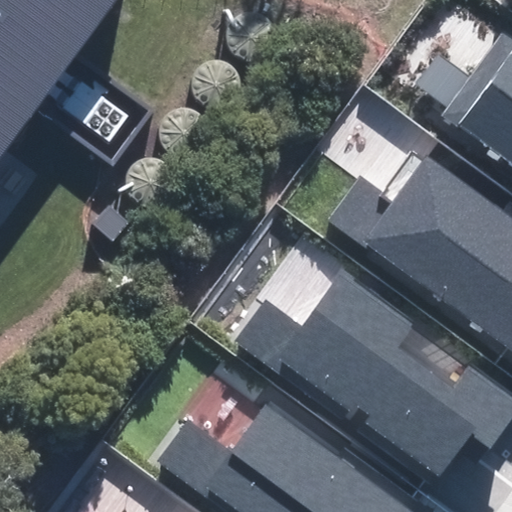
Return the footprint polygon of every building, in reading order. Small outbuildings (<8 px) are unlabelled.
[(0,0),(0,154),(113,0),(0,0)] [(271,0),(314,32),(338,0),(271,0)] [(231,34),(235,40),(241,44),(248,46),(255,45),(262,43),(267,38),(271,32),(273,25),(272,18),(269,12),(264,6),(258,3),(250,2),(243,3),(236,7),(232,13),(229,20),(229,27),(231,34)] [(450,105),(444,114),(511,162),(511,39),(502,33),(470,78),(438,55),(419,82),(450,105)] [(193,85),(197,91),(203,95),(210,97),(217,96),(224,94),(229,89),(233,83),(234,76),(234,69),(231,63),(226,57),(219,54),(212,53),(205,54),(198,58),(193,64),(191,71),(191,78),(193,85)] [(162,132),(166,138),(172,142),(179,144),(186,144),(193,141),(198,136),(202,130),(204,123),(203,116),(200,110),(195,105),(188,101),(181,100),(174,102),(167,105),(162,111),(160,118),(160,126),(162,132)] [(131,178),(135,184),(141,187),(148,189),(155,189),(162,187),(167,182),(171,176),(173,169),(172,162),(169,155),(164,150),(158,147),(150,146),(143,147),(136,151),(132,157),(129,164),(129,171),(131,178)] [(358,179),(330,218),(511,349),(511,206),(433,150),(394,204),(358,179)] [(265,304),(237,342),(432,482),(469,432),(491,447),(511,418),(511,398),(471,369),(455,392),(396,349),(412,327),(343,277),(303,331),(265,304)] [(188,419),(159,459),(232,511),(410,511),(417,503),(274,399),(235,453),(188,419)]
